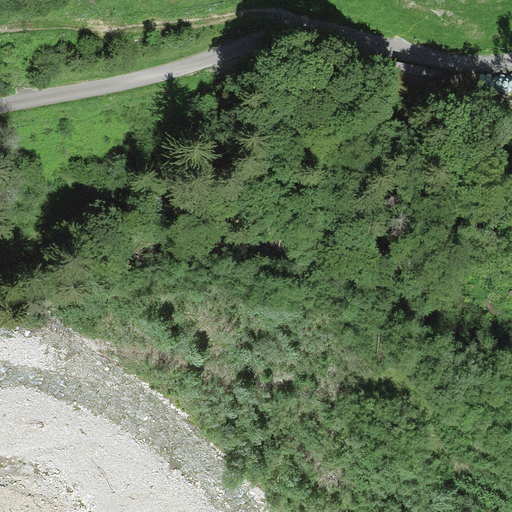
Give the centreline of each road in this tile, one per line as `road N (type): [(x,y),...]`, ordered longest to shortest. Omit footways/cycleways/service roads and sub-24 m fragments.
road 1 (unclassified): [(0,104),(156,76),(274,32),(314,30),(478,63),(511,58)]
road 2 (track): [(314,30),(265,12),(125,38),(61,30),(0,40)]
